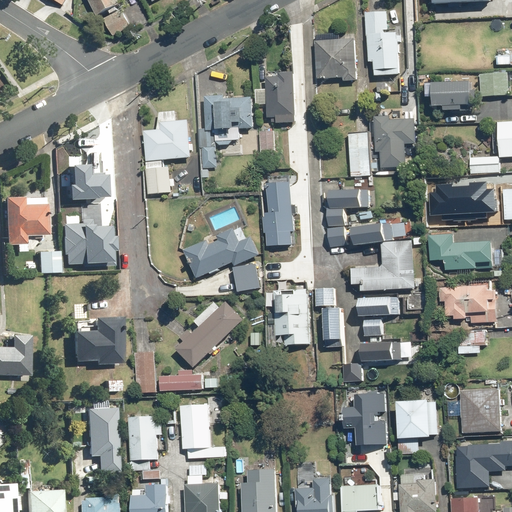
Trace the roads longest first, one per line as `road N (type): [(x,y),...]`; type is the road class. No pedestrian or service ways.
road 1 (tertiary): [(262,0),(96,86)]
road 2 (residential): [(96,86),(64,49),(0,7)]
